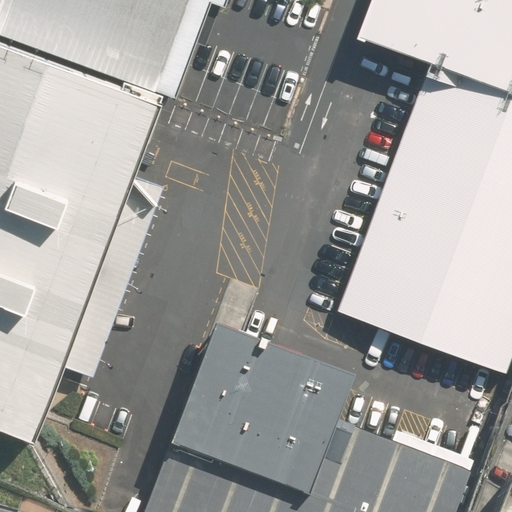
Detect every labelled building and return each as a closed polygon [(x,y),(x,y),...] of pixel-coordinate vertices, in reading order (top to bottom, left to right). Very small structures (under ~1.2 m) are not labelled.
[(225,0),(0,0),(0,31),(173,95),(207,0),(211,0),(224,4),(225,0)] [(511,92),(449,69),(475,0),(378,0),(365,37),(436,64),(388,185),(511,230),(511,92)] [(511,0),(475,0),(449,69),(511,92),(511,0)] [(0,424),(34,437),(58,362),(131,172),(157,98),(0,40),(0,424)] [(131,172),(58,362),(91,375),(163,184),(131,172)] [(511,230),(388,185),(344,308),(511,372),(511,371),(511,230)] [(227,333),(213,328),(167,449),(143,511),(457,511),(472,475),(334,424),(351,380),(227,333)] [(511,511),(511,492),(498,487),(488,511),(511,511)]
